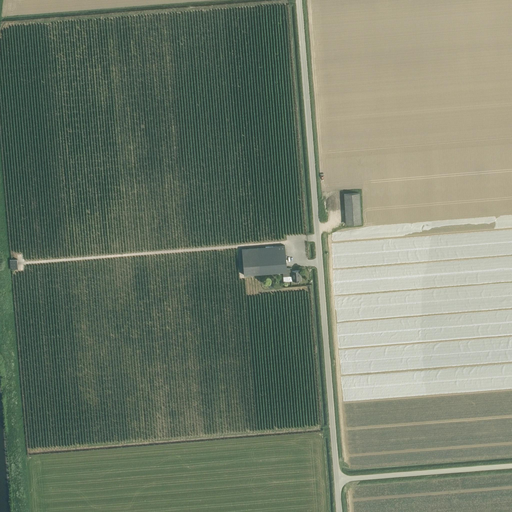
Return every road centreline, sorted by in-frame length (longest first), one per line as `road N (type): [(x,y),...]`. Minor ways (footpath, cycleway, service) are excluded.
road 1 (unclassified): [(336,479),(298,0)]
road 2 (unclassified): [(336,479),(511,466)]
